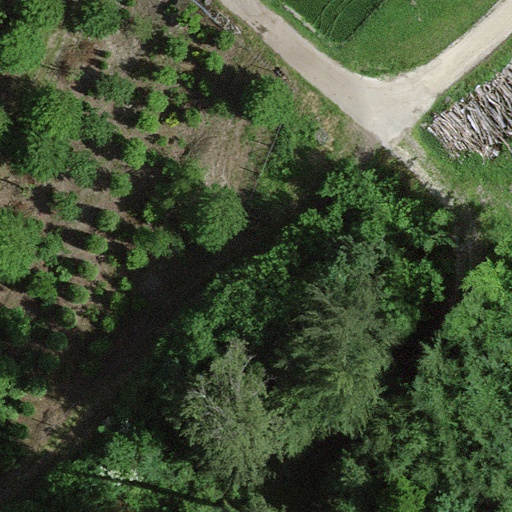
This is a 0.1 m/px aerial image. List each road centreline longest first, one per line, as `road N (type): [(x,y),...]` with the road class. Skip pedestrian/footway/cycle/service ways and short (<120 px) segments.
road 1 (track): [(257,511),(450,303),(464,242),(457,201),(382,90)]
road 2 (track): [(244,0),(359,90),(420,78),(511,0)]
